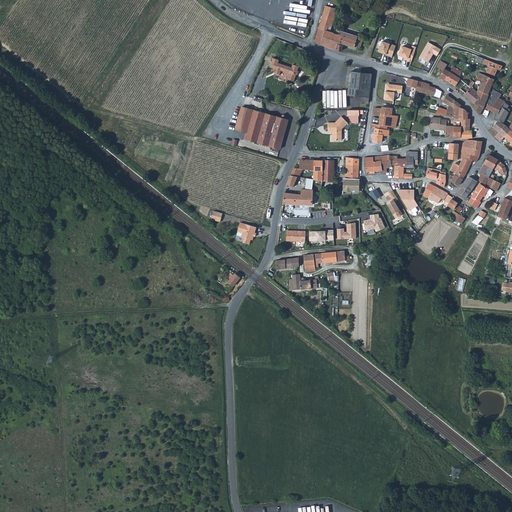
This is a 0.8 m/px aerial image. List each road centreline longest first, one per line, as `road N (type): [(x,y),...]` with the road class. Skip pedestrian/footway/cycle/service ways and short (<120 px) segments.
road 1 (unclassified): [(237,511),(229,320),(267,256),(275,220)]
road 2 (track): [(235,303),(0,315)]
road 3 (unclassified): [(378,66),(448,89),(511,155)]
road 4 (residential): [(478,210),(425,179),(366,177),(362,154)]
road 5 (track): [(429,80),(446,45),(504,62),(511,40)]
